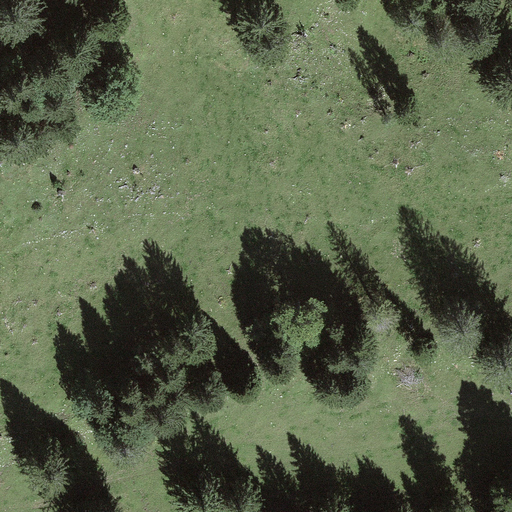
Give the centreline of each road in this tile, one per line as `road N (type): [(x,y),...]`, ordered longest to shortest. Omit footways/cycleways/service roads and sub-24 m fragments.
road 1 (track): [(0,491),(262,429),(511,393)]
road 2 (track): [(0,372),(17,357),(192,296),(422,241)]
